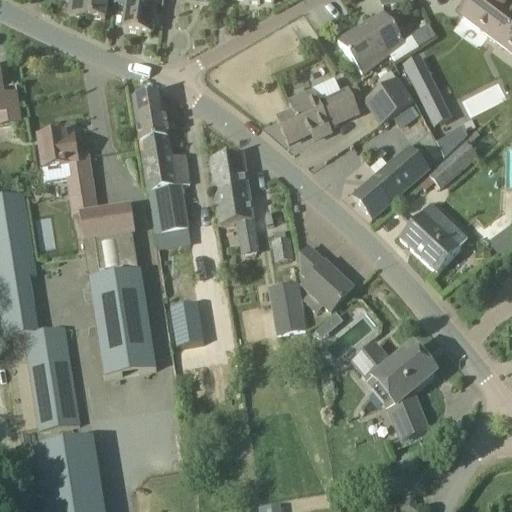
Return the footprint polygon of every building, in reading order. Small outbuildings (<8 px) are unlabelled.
[(60,0),(60,5),(70,6),(69,18),(105,22),(108,0),(60,0)] [(151,0),(151,5),(136,3),(136,0),(114,0),(114,8),(127,10),(123,34),(151,38),(155,9),(162,10),(162,11),(163,11),(164,0),(151,0)] [(413,0),(380,0),(383,8),(414,2),(413,0)] [(511,14),(492,0),(481,0),(467,21),(511,55),(511,14)] [(385,17),(338,45),(362,78),(402,49),(385,17)] [(420,62),(404,70),(434,131),(450,123),(420,62)] [(16,96),(5,99),(0,73),(0,128),(20,125),(16,96)] [(349,94),(340,98),(333,83),(313,92),(314,95),(289,106),(293,115),(277,122),(288,148),(317,135),(320,141),(332,136),(330,130),(359,117),(349,94)] [(398,83),(366,103),(382,128),(413,109),(398,83)] [(162,97),(134,101),(137,122),(165,118),(162,97)] [(171,162),(169,148),(165,118),(137,122),(142,151),(155,237),(188,233),(181,190),(189,189),(184,160),(171,162)] [(436,147),(440,155),(467,141),(463,133),(436,147)] [(89,159),(77,161),(74,136),(37,141),(43,173),(70,169),(72,181),(68,182),(73,219),(97,215),(89,159)] [(428,176),(437,168),(419,147),(354,202),(372,223),(428,176)] [(476,161),(467,151),(429,182),(439,194),(476,161)] [(253,225),(243,158),(211,163),(221,230),(226,261),(228,274),(260,269),(258,255),(253,225)] [(24,339),(39,435),(80,430),(64,333),(37,338),(30,280),(36,279),(23,198),(0,203),(0,326),(3,342),(24,339)] [(132,238),(135,238),(131,210),(97,215),(73,219),(79,259),(86,258),(105,381),(154,374),(132,238)] [(443,223),(430,210),(400,243),(437,278),(461,253),(436,230),(443,223)] [(511,250),(511,228),(489,245),(499,260),(511,250)] [(290,242),(272,245),(275,265),(293,262),(290,242)] [(354,293),(309,252),(301,261),(302,277),(309,283),(303,290),(332,317),(354,293)] [(204,264),(205,283),(223,282),(222,263),(204,264)] [(298,287),(270,292),(272,307),(276,327),(278,339),(305,334),(298,287)] [(198,304),(172,309),(179,351),(205,347),(198,304)] [(336,318),(326,326),(333,334),(343,326),(336,318)] [(435,380),(429,372),(427,373),(417,361),(419,360),(412,352),(391,369),(375,350),(354,368),(367,381),(369,380),(379,386),(371,394),(385,410),(394,406),(401,424),(394,427),(402,446),(428,436),(413,398),(435,380)] [(42,511),(104,511),(93,442),(42,450),(33,452),(42,511)] [(424,498),(426,498),(425,496),(422,485),(422,484),(421,484),(401,489),(400,490),(404,503),(414,501),(424,498)] [(417,511),(414,501),(404,503),(404,504),(392,507),(393,509),(393,511),(417,511)]
